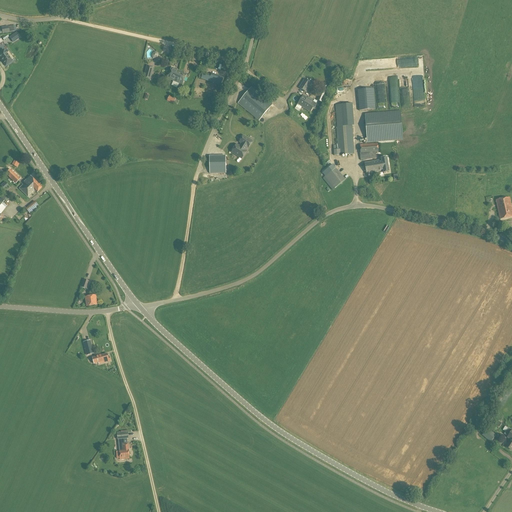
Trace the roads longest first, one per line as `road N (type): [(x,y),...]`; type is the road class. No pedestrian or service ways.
road 1 (tertiary): [(437,511),(286,436),(145,312)]
road 2 (tertiary): [(136,303),(0,105)]
road 3 (unclassified): [(145,312),(246,278),(326,215),(356,206)]
road 4 (track): [(158,511),(106,310)]
road 5 (unclassified): [(196,177),(263,0)]
road 6 (track): [(63,15),(244,65)]
road 7 (unclassified): [(511,244),(482,230),(356,206)]
road 8 (tertiary): [(0,306),(67,312),(136,303)]
road 9 (track): [(196,177),(175,299)]
